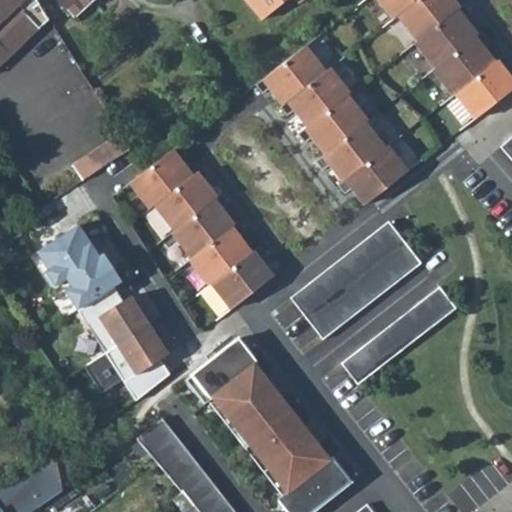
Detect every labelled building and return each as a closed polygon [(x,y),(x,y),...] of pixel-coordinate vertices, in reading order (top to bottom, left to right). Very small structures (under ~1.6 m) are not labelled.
[(0,0),(0,58),(36,24),(16,5),(20,0),(0,0)] [(58,0),(74,16),(90,0),(58,0)] [(243,0),(262,22),(287,0),(291,0),(298,8),(307,0),(243,0)] [(455,92),(475,117),(511,88),(511,81),(501,68),(509,62),(503,54),(493,62),(479,44),(487,38),(481,30),(475,35),(462,17),(469,11),(463,3),(457,7),(451,0),(378,0),(392,17),(397,14),(417,39),(415,41),(435,66),(433,68),(453,93),(455,92)] [(303,47),(255,85),(260,91),(268,86),(282,103),(279,106),(285,114),(293,108),(306,125),(296,134),(302,142),(310,135),(324,153),(314,161),(320,169),(328,163),(342,180),(336,185),(342,192),(351,186),(364,204),(405,172),(384,147),(382,149),(362,123),(364,121),(345,96),(347,94),(327,68),(322,72),(303,47)] [(74,160),(85,175),(127,144),(118,129),(74,160)] [(511,135),(500,146),(511,159),(511,135)] [(177,146),(129,184),(148,208),(153,205),(173,230),(171,231),(192,257),(189,259),(209,284),(212,282),(231,308),(272,277),(258,259),(266,253),(260,245),(249,253),(236,235),(244,229),(237,221),(232,225),(218,208),(226,202),(220,194),(213,198),(200,181),(208,175),(201,167),(189,177),(175,159),(183,153),(177,146)] [(289,298),(322,340),(421,264),(388,222),(289,298)] [(112,287),(121,281),(114,271),(110,273),(105,266),(109,264),(103,253),(98,256),(78,224),(36,252),(56,284),(65,278),(71,286),(66,289),(79,308),(112,287)] [(438,286),(340,365),(357,386),(455,307),(438,286)] [(103,353),(148,325),(130,295),(121,301),(112,287),(79,308),(75,311),(103,353)] [(168,354),(148,325),(103,353),(84,366),(100,390),(118,378),(133,401),(167,374),(158,360),(168,354)] [(236,337),(182,379),(202,405),(203,403),(211,397),(224,414),(226,412),(237,426),(235,428),(261,461),(263,459),(274,473),(272,475),(285,492),(277,497),(276,499),(285,511),(310,511),(349,482),(329,457),(327,459),(316,446),(311,450),(295,429),(300,425),(279,398),(274,402),(258,382),(263,378),(253,364),(255,362),(236,337)] [(279,398),(263,378),(258,382),(274,402),(279,398)] [(211,397),(203,403),(277,497),(285,492),(272,475),(274,473),(263,459),(261,461),(235,428),(237,426),(226,412),(224,414),(211,397)] [(21,434),(35,425),(21,404),(8,413),(21,434)] [(132,436),(196,511),(233,511),(158,415),(132,436)] [(295,429),(311,450),(316,446),(300,425),(295,429)] [(0,511),(27,511),(72,481),(55,455),(0,492),(0,511)]
